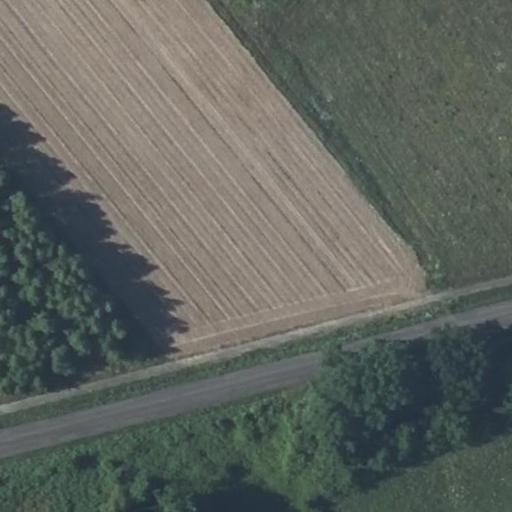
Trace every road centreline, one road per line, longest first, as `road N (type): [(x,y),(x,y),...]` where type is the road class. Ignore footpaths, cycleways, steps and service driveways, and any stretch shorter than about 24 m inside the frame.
road 1 (residential): [(511,316),(0,442)]
road 2 (track): [(216,0),(444,301)]
